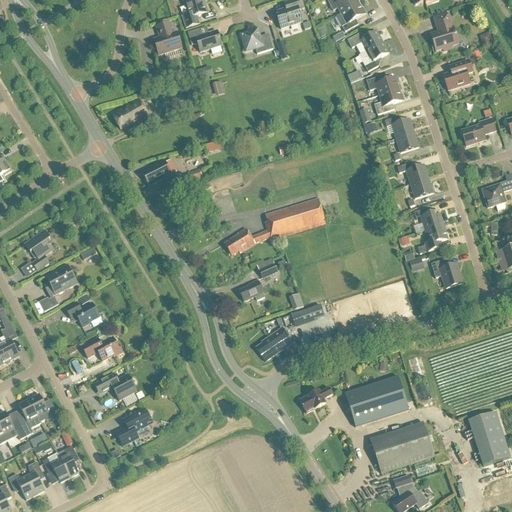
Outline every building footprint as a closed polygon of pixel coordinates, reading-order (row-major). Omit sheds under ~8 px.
[(202,3),(201,0),(185,0),(183,1),(188,17),(182,18),(186,31),(199,26),(197,18),(208,15),(205,6),(202,3)] [(299,0),(283,5),(285,12),(277,14),(279,22),(278,22),(281,31),(302,25),(298,12),(304,10),(300,0),(299,0)] [(338,11),(341,16),(359,6),(356,1),(357,1),(357,0),(345,0),(344,1),(343,0),(333,0),(328,3),(333,13),(338,11)] [(359,6),(341,16),(336,19),(345,35),(358,27),(356,22),(366,16),(363,11),(362,11),(359,6)] [(452,30),(448,16),(434,21),(438,34),(430,37),(436,54),(443,51),(444,54),(451,51),(457,41),(453,29),(452,30)] [(309,24),(303,26),(305,32),(311,30),(309,24)] [(172,36),(169,26),(157,30),(160,40),(154,42),(159,58),(181,50),(176,35),(172,36)] [(261,42),(258,31),(241,37),(246,54),(255,51),(257,57),(273,52),(269,40),(261,42)] [(199,39),(197,32),(188,35),(192,48),(197,46),(200,55),(222,48),(217,33),(199,39)] [(362,45),(367,54),(382,45),(377,34),(364,41),(360,35),(347,43),(352,51),(362,45)] [(345,40),(343,35),(333,40),(335,45),(345,40)] [(489,35),(480,38),(483,47),(492,44),(489,35)] [(382,45),(367,54),(359,58),(368,75),(379,69),(376,63),(388,56),(382,45)] [(471,55),(473,63),(481,61),(478,53),(471,55)] [(472,75),(468,63),(449,69),(451,75),(443,78),(448,93),(470,86),(467,77),(472,75)] [(210,69),(195,74),(196,76),(198,83),(199,83),(203,82),(213,79),(210,69)] [(354,83),(365,77),(362,71),(351,77),(354,83)] [(145,77),(149,93),(162,90),(158,74),(145,77)] [(377,91),(380,98),(399,92),(397,86),(399,86),(397,80),(386,83),(384,78),(367,83),(370,93),(377,91)] [(222,84),(213,86),(216,99),(225,96),(222,84)] [(189,105),(212,100),(209,87),(186,93),(189,105)] [(399,92),(380,98),(382,105),(374,107),(377,118),(394,112),(393,107),(404,103),(402,97),(401,97),(399,92)] [(148,120),(139,103),(121,112),(121,113),(112,118),(120,132),(136,123),(137,126),(148,120)] [(391,128),(396,142),(414,136),(410,122),(400,125),(398,119),(385,123),(387,130),(391,128)] [(496,134),(491,121),(479,125),(480,128),(461,134),(466,150),(486,143),(484,138),(496,134)] [(414,136),(396,142),(400,156),(419,150),(414,136)] [(288,146),(279,149),(282,157),(295,153),(293,146),(288,147),(288,146)] [(147,174),(143,176),(149,188),(166,180),(169,185),(178,181),(174,175),(177,173),(170,160),(165,163),(147,173),(147,174)] [(0,188),(8,184),(3,177),(4,177),(5,178),(12,173),(4,161),(0,163),(0,188)] [(429,182),(424,167),(414,171),(412,165),(397,170),(399,176),(406,174),(410,188),(429,182)] [(183,178),(186,187),(202,181),(199,171),(188,175),(189,176),(183,178)] [(488,211),(496,208),(498,214),(504,212),(506,209),(504,205),(506,205),(503,195),(511,191),(511,177),(506,179),(507,184),(482,193),(488,211)] [(410,188),(415,202),(433,196),(429,182),(410,188)] [(200,207),(213,203),(211,198),(199,202),(200,207)] [(255,246),(263,244),(269,242),(270,244),(325,227),(318,201),(265,217),(266,218),(267,222),(266,222),(267,225),(264,226),(267,233),(251,240),(246,232),(237,237),(238,237),(224,246),(232,258),(239,254),(240,256),(255,246)] [(214,205),(202,208),(204,215),(216,211),(214,205)] [(420,220),(425,233),(443,227),(439,213),(429,216),(427,211),(414,215),(416,221),(420,220)] [(443,227),(425,233),(429,247),(418,250),(420,257),(440,251),(438,245),(448,242),(443,227)] [(50,242),(45,234),(25,247),(31,255),(33,254),(39,262),(32,266),(37,273),(49,265),(45,258),(54,252),(48,243),(50,242)] [(400,241),(402,247),(409,245),(407,239),(400,241)] [(511,241),(508,242),(510,250),(503,252),(508,269),(509,271),(511,270),(511,241)] [(94,251),(88,254),(91,259),(97,256),(94,251)] [(421,261),(409,265),(411,271),(423,267),(421,261)] [(447,292),(462,287),(456,266),(448,269),(446,262),(431,267),(435,281),(443,279),(447,292)] [(500,267),(501,272),(508,269),(507,266),(506,262),(501,263),(499,264),(500,267)] [(77,287),(67,268),(66,265),(58,269),(60,272),(57,273),(58,274),(47,280),(51,288),(46,291),(50,300),(58,296),(58,297),(77,287)] [(263,282),(277,275),(274,267),(259,274),(263,282)] [(252,288),(239,293),(244,305),(255,300),(257,304),(265,301),(263,296),(258,283),(251,286),(252,288)] [(292,298),(297,311),(307,308),(303,294),(292,298)] [(86,297),(79,301),(83,308),(90,303),(86,297)] [(81,312),(77,305),(66,311),(71,322),(75,320),(77,323),(79,322),(83,330),(91,326),(91,325),(100,320),(92,306),(81,312)] [(299,316),(291,318),(295,328),(295,330),(325,320),(321,308),(299,316)] [(3,311),(0,313),(0,320),(3,326),(9,323),(8,321),(3,311)] [(7,345),(0,348),(0,349),(8,365),(20,359),(10,340),(16,337),(9,323),(3,326),(8,336),(4,338),(7,345)] [(291,344),(282,331),(261,345),(262,346),(256,351),(265,364),(285,351),(284,349),(291,344)] [(117,348),(113,340),(101,346),(98,341),(82,349),(88,361),(98,355),(103,364),(114,358),(114,359),(123,355),(119,347),(117,348)] [(144,344),(149,353),(157,349),(152,340),(144,344)] [(74,348),(68,351),(70,356),(76,353),(74,348)] [(114,376),(104,382),(94,387),(100,397),(113,390),(119,404),(137,394),(128,377),(118,383),(114,376)] [(384,384),(344,396),(351,416),(355,430),(384,421),(408,413),(404,399),(397,379),(384,384)] [(426,381),(415,383),(418,398),(429,396),(426,381)] [(332,398),(329,391),(320,395),(319,393),(299,403),(307,416),(326,406),(324,402),(332,398)] [(29,402),(41,425),(46,422),(46,423),(52,421),(53,423),(59,420),(53,407),(46,410),(40,397),(29,402)] [(25,421),(19,424),(27,439),(33,436),(31,431),(41,426),(40,425),(41,425),(29,402),(19,408),(25,421)] [(153,426),(145,411),(137,415),(133,414),(132,418),(123,422),(128,432),(117,438),(123,449),(139,441),(138,440),(140,433),(153,426)] [(488,467),(511,460),(511,446),(502,413),(474,421),(488,467)] [(6,414),(0,417),(0,428),(4,437),(9,434),(13,441),(18,438),(20,442),(27,439),(19,424),(13,427),(6,414)] [(96,414),(93,420),(101,423),(104,417),(96,414)] [(423,425),(384,438),(370,442),(381,476),(434,459),(423,425)] [(66,434),(61,436),(64,443),(67,449),(73,445),(67,433),(67,434),(66,434)] [(65,459),(60,462),(70,481),(79,476),(73,464),(78,461),(72,449),(63,453),(65,459)] [(118,452),(112,455),(115,461),(121,458),(118,452)] [(70,481),(60,462),(57,456),(43,464),(49,476),(54,473),(61,486),(70,481)] [(31,477),(26,479),(36,498),(45,494),(39,481),(44,479),(37,465),(29,469),(31,477)] [(435,465),(416,470),(420,480),(438,475),(435,465)] [(36,498),(26,479),(21,482),(17,477),(9,481),(15,494),(20,491),(26,503),(36,498)] [(396,511),(407,511),(415,507),(418,511),(419,511),(428,506),(420,494),(418,496),(412,486),(409,478),(393,483),(396,491),(400,490),(403,499),(392,506),(396,511)] [(3,496),(0,497),(0,511),(11,511),(7,502),(12,500),(6,487),(0,490),(3,496)]
